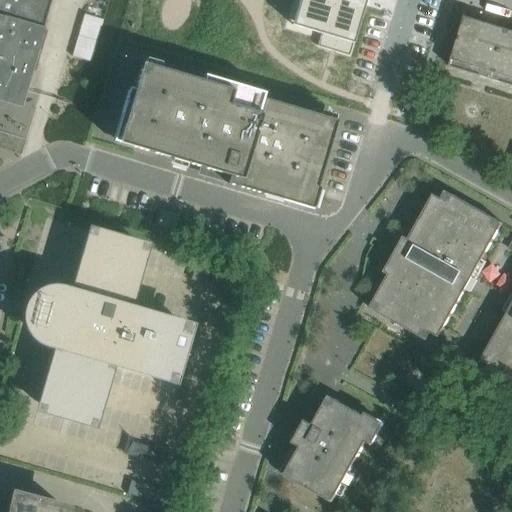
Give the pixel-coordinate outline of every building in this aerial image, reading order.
[(0,0),(0,102),(21,108),(25,94),(23,94),(51,0),(0,0)] [(299,0),(293,19),(308,23),(306,30),(321,34),(317,47),(349,56),(364,6),(365,0),(299,0)] [(90,62),(103,19),(84,14),(71,57),(90,62)] [(492,80),(508,30),(466,17),(450,67),(492,80)] [(511,86),(511,31),(508,30),(492,80),(511,86)] [(310,209),(336,121),(245,94),(247,88),(233,84),(231,90),(217,86),(218,80),(204,75),(202,81),(142,63),(134,90),(128,88),(120,115),(126,117),(118,143),(228,176),(226,184),(310,209)] [(439,337),(503,223),(446,191),(441,199),(434,194),(407,243),(401,254),(370,309),(427,341),(431,333),(439,337)] [(188,328),(125,310),(143,248),(93,233),(75,295),(59,291),(56,291),(53,291),(51,291),(49,291),(47,292),(43,293),(40,295),(38,297),(35,299),(33,302),(32,304),(31,306),(29,309),(29,311),(28,314),(28,316),(28,318),(28,320),(29,322),(29,324),(30,326),(30,327),(31,330),(32,331),(33,333),(36,336),(39,338),(42,340),(44,341),(46,342),(60,346),(42,408),(92,423),(111,361),(173,379),(188,328)] [(232,291),(237,274),(207,265),(206,269),(202,283),(232,291)] [(202,283),(206,269),(195,266),(191,280),(202,283)] [(511,388),(511,305),(481,361),(489,365),(484,373),(511,388)] [(377,423),(366,417),(329,396),(313,425),(305,420),(277,471),(333,502),(368,440),(367,440),(377,423)] [(222,430),(216,449),(232,453),(237,434),(222,430)] [(65,511),(66,509),(15,496),(13,504),(11,511),(65,511)] [(171,511),(172,509),(152,503),(149,511),(171,511)]
